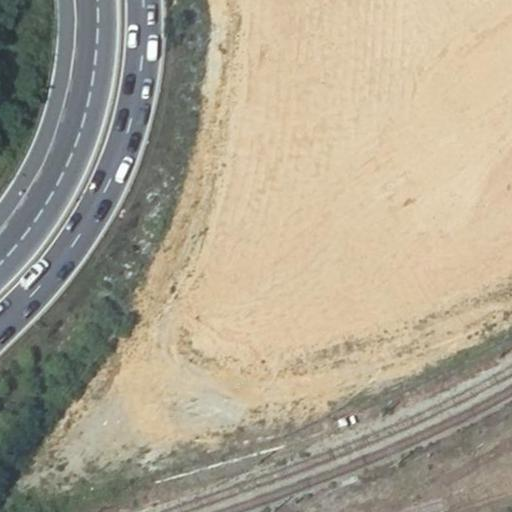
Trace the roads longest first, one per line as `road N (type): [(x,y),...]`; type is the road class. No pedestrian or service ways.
road 1 (secondary): [(0,325),(55,268),(117,164),(136,103),(139,0)]
road 2 (secondary): [(87,0),(68,121),(48,173),(0,245)]
